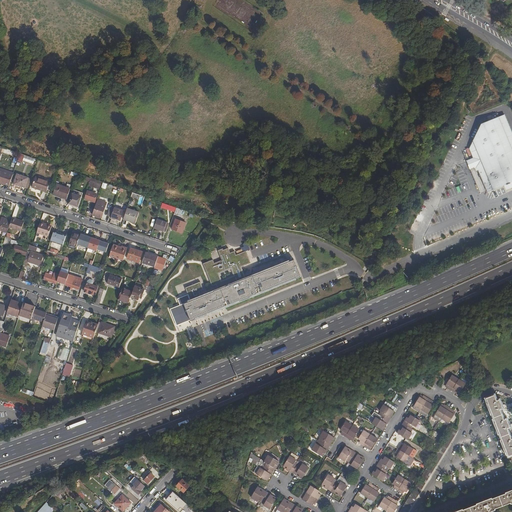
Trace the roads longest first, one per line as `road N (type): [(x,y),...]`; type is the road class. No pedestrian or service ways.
road 1 (motorway): [(0,476),(260,379),(511,268)]
road 2 (motorway): [(511,252),(330,331),(0,455)]
road 3 (residential): [(0,192),(178,252)]
road 4 (residential): [(364,275),(376,277),(511,216)]
road 5 (residential): [(371,457),(417,383),(470,408)]
road 6 (residential): [(0,276),(127,319)]
